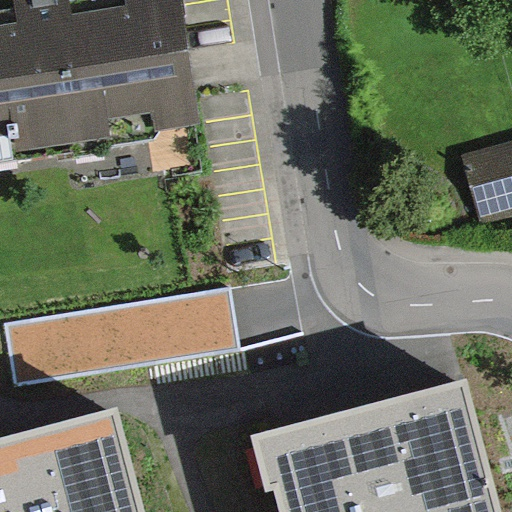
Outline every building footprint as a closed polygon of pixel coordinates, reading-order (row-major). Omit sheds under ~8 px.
[(173,0),(171,0),(45,19),(67,161),(196,141),(173,0)] [(45,19),(0,26),(0,171),(67,161),(45,19)] [(511,142),(461,156),(480,226),(511,217),(511,142)] [(351,407),(250,433),(270,511),(495,511),(460,378),(351,407)] [(0,511),(135,511),(107,408),(26,430),(0,437),(0,511)]
